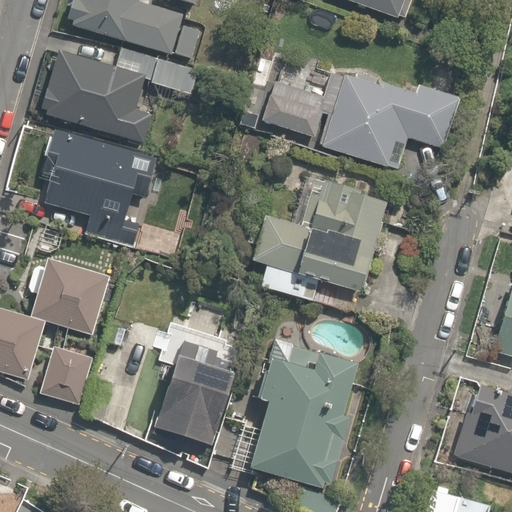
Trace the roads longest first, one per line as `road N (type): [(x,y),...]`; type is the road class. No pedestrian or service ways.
road 1 (residential): [(465,214),(362,511)]
road 2 (tertiary): [(0,425),(197,511)]
